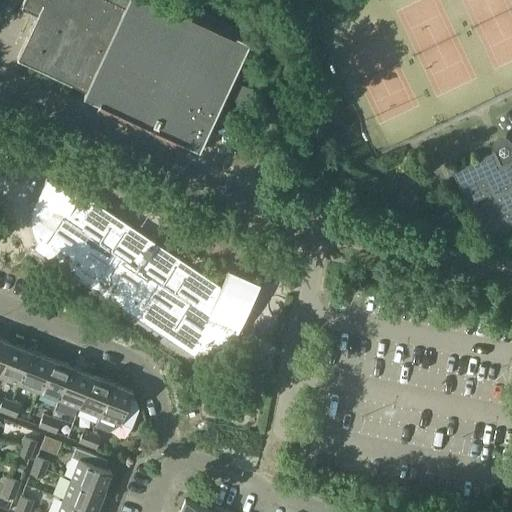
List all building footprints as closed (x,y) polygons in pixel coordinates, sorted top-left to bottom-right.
[(200,150),(228,90),(251,41),(235,34),(237,31),(171,0),(169,0),(168,3),(160,0),(27,0),(41,7),(18,58),(85,90),(83,96),(200,150)] [(504,223),(505,225),(511,221),(511,142),(511,141),(508,137),(503,135),(497,136),(493,139),(491,145),(492,151),(452,170),(467,202),(489,192),(496,206),(480,214),(488,231),(504,223)] [(229,269),(222,286),(88,196),(87,198),(78,194),(79,192),(47,177),(33,208),(32,212),(30,218),(31,223),(31,228),(33,233),(35,238),(37,242),(33,248),(100,292),(194,355),(198,349),(204,350),(210,350),(217,349),(222,347),(227,345),(230,342),(235,338),(237,334),(260,283),(229,269)] [(0,373),(12,343),(0,338),(0,373)] [(32,351),(12,343),(0,373),(0,375),(19,383),(32,351)] [(39,391),(52,359),(32,351),(19,383),(39,391)] [(39,391),(60,399),(72,367),(52,359),(39,391)] [(92,374),(72,367),(60,399),(80,407),(92,374)] [(112,382),(92,374),(80,407),(100,415),(112,382)] [(137,400),(130,398),(133,390),(112,382),(100,415),(96,425),(110,430),(120,424),(121,422),(132,427),(139,409),(137,400)] [(0,406),(0,409),(8,413),(12,402),(3,398),(0,406)] [(16,416),(21,405),(12,402),(8,413),(16,416)] [(39,425),(48,429),(52,417),(44,414),(39,425)] [(56,432),(61,421),(52,417),(48,429),(56,432)] [(79,441),(88,444),(92,433),(84,430),(79,441)] [(101,437),(92,433),(88,444),(97,448),(101,437)] [(22,445),(33,449),(36,441),(25,436),(22,445)] [(18,453),(30,458),(33,449),(22,445),(18,453)] [(79,459),(71,479),(104,492),(112,471),(105,468),(108,460),(76,447),(72,456),(79,459)] [(38,456),(34,464),(46,469),(49,460),(38,456)] [(31,473),(42,477),(46,469),(34,464),(31,473)] [(9,476),(5,486),(17,491),(21,481),(9,476)] [(94,511),(96,511),(104,492),(71,479),(63,500),(94,511)] [(14,498),(17,491),(5,486),(2,493),(7,495),(3,508),(9,510),(13,498),(14,498)] [(18,505),(30,510),(33,500),(22,496),(18,505)] [(214,505),(213,510),(185,499),(180,511),(229,511),(230,511),(214,505)] [(94,511),(63,500),(58,511),(94,511)]
